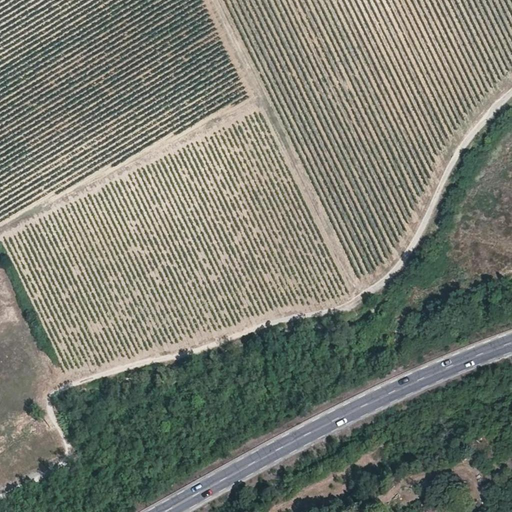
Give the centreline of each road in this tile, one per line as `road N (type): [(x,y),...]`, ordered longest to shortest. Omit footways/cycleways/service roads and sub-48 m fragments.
road 1 (track): [(511,89),(448,165),(412,247),(376,288),(333,312),(266,324),(57,390),(50,412),(69,458),(0,498)]
road 2 (primary): [(164,511),(404,388),(511,344)]
road 3 (track): [(362,298),(216,0)]
